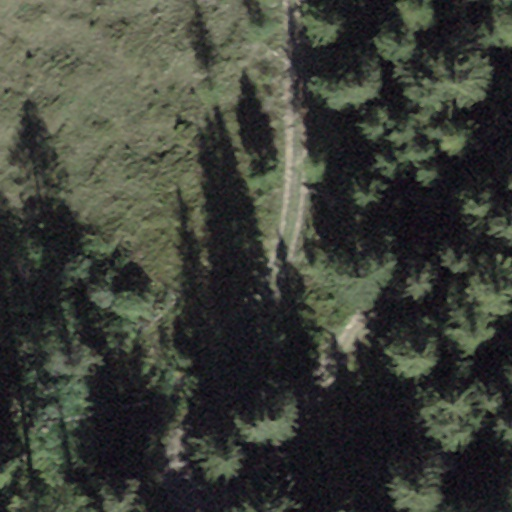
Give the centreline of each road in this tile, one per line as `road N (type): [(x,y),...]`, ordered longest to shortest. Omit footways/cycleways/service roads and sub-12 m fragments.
road 1 (track): [(293,0),(296,166),(284,239),(169,485),(180,511)]
road 2 (track): [(226,511),(511,168)]
